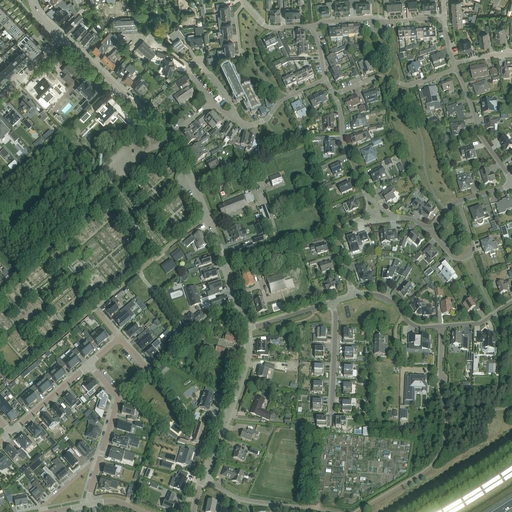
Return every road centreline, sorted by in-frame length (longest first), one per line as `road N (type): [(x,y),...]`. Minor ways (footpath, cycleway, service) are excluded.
road 1 (residential): [(204,477),(244,363),(247,330)]
road 2 (residential): [(168,139),(63,37)]
road 3 (unclassified): [(330,511),(237,497),(204,477)]
road 4 (residential): [(333,95),(379,77),(410,85),(455,69)]
road 5 (residential): [(511,180),(479,134),(455,69)]
road 6 (residential): [(236,119),(198,62),(188,72),(213,103)]
